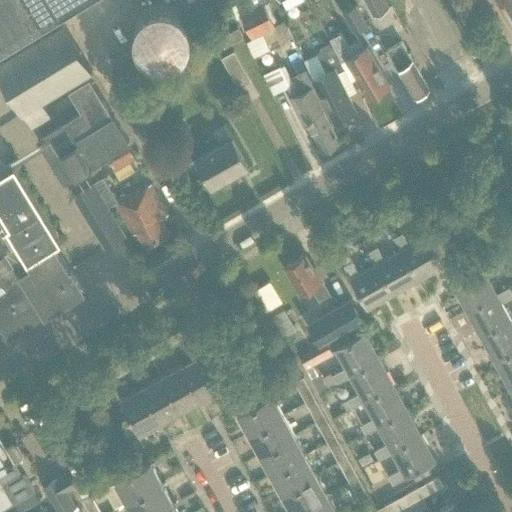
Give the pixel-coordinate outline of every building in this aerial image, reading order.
[(0,0),(0,323),(7,335),(8,336),(85,290),(72,268),(70,270),(53,242),(59,238),(13,162),(9,164),(0,149),(0,47),(59,11),(77,0),(0,0)] [(362,0),(371,17),(389,8),(384,0),(362,0)] [(511,0),(495,0),(500,8),(504,6),(511,20),(511,0)] [(251,37),(275,25),(263,3),(240,14),(251,37)] [(182,5),(131,6),(132,59),(183,58),(182,5)] [(356,33),(368,26),(356,5),(344,13),(356,33)] [(41,99),(90,70),(63,23),(0,60),(0,76),(21,112),(23,111),(31,125),(50,114),(41,99)] [(239,26),(220,35),(225,47),(244,38),(239,26)] [(414,98),(429,90),(402,44),(388,52),(414,98)] [(334,46),(304,59),(334,122),(357,111),(338,71),(345,67),(334,46)] [(364,48),(347,58),(369,98),(390,86),(367,46),(364,48)] [(240,87),(252,80),(235,50),(223,57),(240,87)] [(299,93),(290,97),(304,126),(308,123),(322,151),(341,142),(313,86),(304,70),(291,77),(299,93)] [(91,164),(130,140),(115,114),(113,115),(90,77),(72,88),(84,109),(39,137),(65,180),(77,172),(79,173),(92,165),(91,164)] [(213,185),(249,165),(225,124),(215,130),(223,144),(198,158),(213,185)] [(148,251),(172,236),(161,219),(170,214),(150,183),(138,190),(136,190),(117,201),(103,178),(92,184),(74,194),(106,247),(124,236),(107,208),(114,204),(133,236),(137,233),(148,251)] [(402,249),(419,279),(444,265),(428,235),(410,245),(403,232),(395,237),(402,249)] [(511,241),(478,261),(482,269),(453,285),(467,311),(497,294),(488,277),(500,270),(499,267),(511,259),(511,241)] [(402,249),(384,259),(377,246),(369,251),(376,264),(377,263),(394,293),(419,279),(402,249)] [(321,302),(332,296),(323,280),(315,267),(314,267),(306,254),(296,259),(293,258),(288,262),(287,264),(285,266),(301,293),(312,287),(321,302)] [(377,263),(376,264),(359,273),(352,260),(344,265),(368,307),(394,293),(377,263)] [(511,290),(510,287),(497,294),(467,311),(481,336),(511,320),(511,319),(502,302),(511,295),(511,290)] [(351,299),(309,324),(320,343),(362,318),(351,299)] [(511,318),(511,319),(511,320),(481,336),(495,361),(511,352),(511,318)] [(187,325),(167,336),(172,345),(177,342),(191,334),(192,334),(187,325)] [(350,375),(380,358),(366,333),(336,349),(346,367),(333,374),(338,382),(350,375)] [(167,336),(147,347),(152,356),(172,345),(167,336)] [(333,353),(328,342),(300,357),(306,368),(316,362),(333,353)] [(147,347),(127,358),(132,367),(152,356),(147,347)] [(203,352),(182,363),(202,398),(222,386),(203,352)] [(511,352),(495,361),(509,387),(511,385),(511,352)] [(127,358),(106,369),(111,378),(132,367),(127,358)] [(350,375),(360,393),(347,400),(352,408),(364,401),(364,400),(394,384),(380,358),(350,375)] [(316,362),(306,368),(312,378),(322,373),(316,362)] [(202,398),(182,363),(162,374),(181,409),(202,398)] [(332,371),(324,376),(329,387),(330,387),(338,382),(333,374),(332,371)] [(162,374),(142,385),(161,420),(181,409),(162,374)] [(314,397),(303,377),(295,382),(305,402),(314,397)] [(364,400),(364,401),(374,418),(361,425),(365,433),(378,426),(378,425),(408,409),(394,384),(364,400)] [(161,420),(142,385),(121,397),(140,431),(161,420)] [(250,432),(284,413),(272,392),(238,411),(250,432)] [(326,417),(314,397),(305,402),(317,422),(326,417)] [(378,425),(378,426),(387,443),(375,450),(379,458),(392,451),(391,451),(421,434),(408,409),(378,425)] [(295,434),(284,413),(250,432),(261,453),(295,434)] [(336,437),(326,417),(317,422),(327,442),(336,437)] [(306,454),(295,434),(261,453),(272,472),(306,454)] [(391,451),(392,451),(401,469),(389,476),(393,484),(436,460),(421,434),(391,451)] [(347,457),(336,437),(327,442),(338,462),(347,457)] [(0,438),(0,479),(4,487),(13,501),(35,488),(25,470),(22,472),(16,461),(21,458),(23,452),(18,443),(12,442),(4,446),(0,438)] [(55,455),(65,470),(73,464),(64,450),(55,455)] [(369,451),(359,457),(363,465),(374,460),(369,451)] [(317,474),(306,454),(272,472),(283,493),(317,474)] [(358,478),(347,457),(338,462),(349,482),(358,478)] [(128,501),(162,482),(151,461),(116,480),(128,501)] [(79,483),(71,470),(44,486),(59,511),(65,511),(76,506),(67,490),(79,483)] [(317,474),(283,493),(293,511),(295,511),(328,494),(317,474)] [(439,475),(419,486),(424,495),(444,484),(439,475)] [(369,497),(358,478),(349,482),(360,502),(369,497)] [(0,508),(13,501),(4,487),(0,479),(0,508)] [(155,511),(173,502),(162,482),(128,501),(133,511),(155,511)] [(419,486),(399,497),(404,506),(424,495),(419,486)] [(87,487),(79,492),(83,498),(82,498),(89,511),(101,511),(91,494),(87,487)] [(337,511),(328,494),(295,511),(337,511)] [(399,497),(379,508),(380,511),(393,511),(404,506),(399,497)] [(178,511),(173,502),(155,511),(178,511)] [(436,511),(459,511),(455,502),(436,511)]
